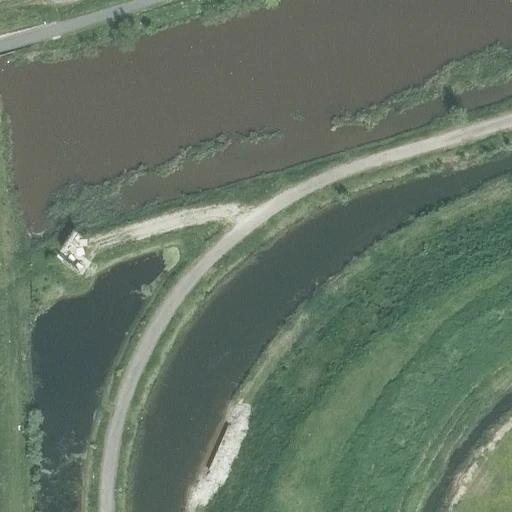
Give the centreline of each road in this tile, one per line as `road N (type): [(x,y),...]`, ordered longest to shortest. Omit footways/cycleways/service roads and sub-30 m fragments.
road 1 (track): [(511,370),(458,413),(403,511)]
road 2 (track): [(247,223),(224,215),(185,218),(93,247)]
